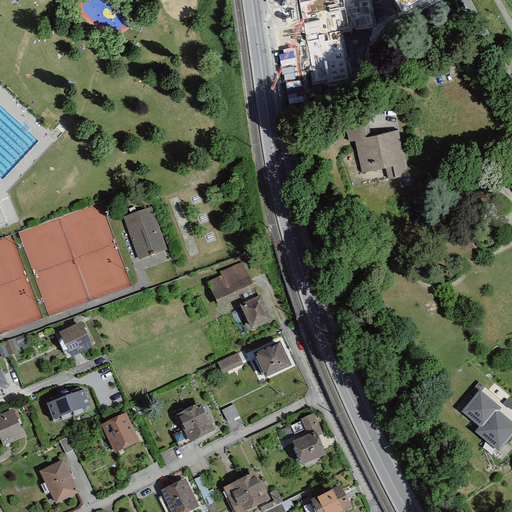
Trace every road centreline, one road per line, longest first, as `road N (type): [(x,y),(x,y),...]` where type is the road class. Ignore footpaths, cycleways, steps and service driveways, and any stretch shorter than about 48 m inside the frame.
road 1 (primary): [(251,0),(288,221),(321,328),(410,511)]
road 2 (residential): [(319,397),(87,511)]
road 3 (residential): [(319,397),(257,273)]
road 4 (residential): [(377,511),(319,397)]
